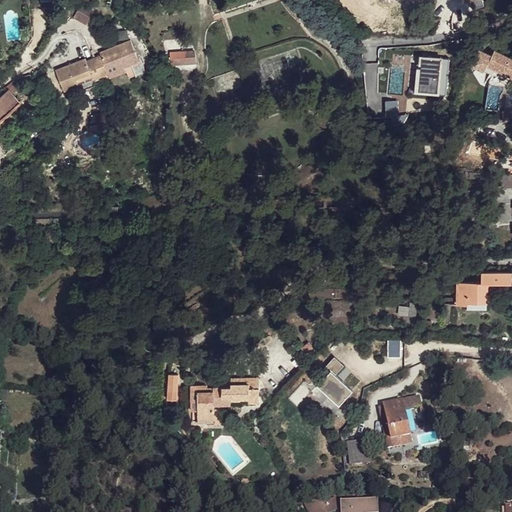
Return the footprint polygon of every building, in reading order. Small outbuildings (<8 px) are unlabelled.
[(82,2),(74,18),(86,24),(94,9),(82,2)] [(104,58),(96,60),(103,79),(111,76),(108,70),(124,65),(126,71),(142,66),(134,45),(103,55),(104,58)] [(511,58),(489,48),(480,66),(511,81),(511,58)] [(436,78),(451,80),(456,52),(443,49),(441,61),(439,60),(437,71),(436,78)] [(172,64),(197,62),(196,51),(171,53),(172,64)] [(431,70),(437,71),(439,60),(432,59),(431,70)] [(95,82),(103,79),(96,60),(89,63),(88,60),(58,70),(65,92),(80,87),(78,81),(93,76),(95,82)] [(0,121),(21,103),(9,90),(0,97),(0,121)] [(107,111),(95,113),(98,130),(110,128),(107,111)] [(40,126),(30,135),(32,138),(35,136),(37,138),(44,131),(40,126)] [(6,138),(0,142),(0,146),(7,154),(14,148),(6,138)] [(490,174),(471,172),(470,178),(489,180),(490,174)] [(511,186),(511,173),(500,174),(501,187),(511,186)] [(459,194),(460,212),(479,211),(478,193),(459,194)] [(487,281),(487,282),(494,282),(511,283),(511,272),(482,271),(482,281),(487,281)] [(487,299),(487,282),(487,281),(482,281),(459,281),(458,303),(467,303),(467,301),(487,301),(487,299)] [(487,301),(467,301),(467,303),(467,308),(487,309),(487,301)] [(410,302),(409,316),(416,316),(417,303),(410,302)] [(305,354),(314,348),(309,342),(301,348),(305,354)] [(326,366),(331,371),(318,385),(338,406),(353,391),(336,374),(344,366),(335,356),(326,366)] [(167,400),(177,400),(178,374),(169,374),(167,400)] [(249,383),(248,397),(248,402),(259,403),(259,380),(248,380),(247,383),(249,383)] [(230,395),(230,398),(240,399),(240,397),(248,397),(249,383),(247,383),(230,383),(230,386),(222,386),(222,396),(230,395)] [(213,399),(213,404),(230,404),(230,398),(230,395),(222,396),(222,386),(212,386),(212,389),(213,399)] [(213,399),(212,389),(196,390),(197,399),(213,399)] [(377,407),(385,448),(410,442),(404,410),(421,406),(419,397),(384,404),(384,406),(377,407)] [(213,399),(197,399),(197,409),(197,417),(213,417),(213,404),(213,399)] [(327,443),(320,424),(298,433),(294,421),(281,426),(288,443),(294,440),(299,454),(327,443)] [(350,465),(371,462),(368,441),(347,443),(350,465)] [(484,467),(483,478),(495,479),(496,468),(484,467)] [(304,502),(309,511),(329,511),(339,507),(334,498),(323,503),(319,495),(304,502)] [(377,511),(377,499),(339,501),(339,511),(377,511)]
